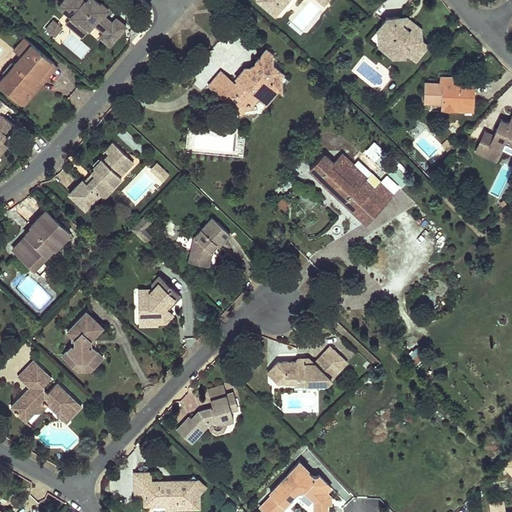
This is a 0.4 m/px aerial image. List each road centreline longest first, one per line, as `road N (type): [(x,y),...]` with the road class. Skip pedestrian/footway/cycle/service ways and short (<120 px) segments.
road 1 (residential): [(276,307),(240,315),(75,492)]
road 2 (residential): [(0,196),(55,149),(174,11)]
